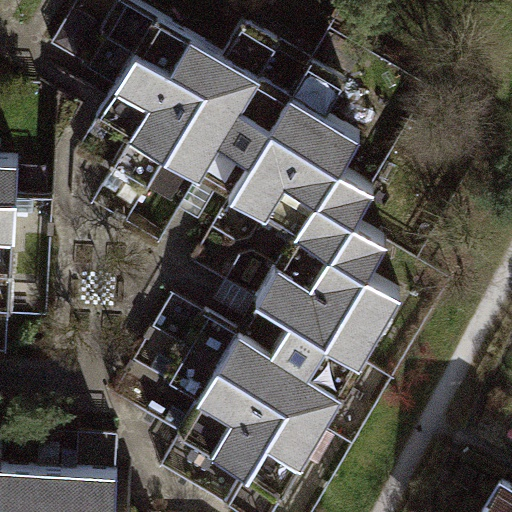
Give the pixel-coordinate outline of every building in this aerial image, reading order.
[(180,75),(141,147),(184,171),(201,137),(220,103),(240,66),(168,27),(150,60),(180,75)] [(116,41),(77,113),(141,147),(180,75),(150,60),(116,41)] [(220,103),(201,137),(229,152),(208,189),(251,213),(270,179),(294,192),(314,155),(334,119),(269,84),(250,119),(220,103)] [(365,183),(314,155),(294,192),(276,225),(315,247),(370,277),(391,238),(348,214),(365,183)] [(0,289),(10,290),(18,164),(0,162),(0,289)] [(315,247),(276,225),(245,292),(273,309),(318,334),(361,357),(400,285),(370,277),(349,262),(315,247)] [(318,334),(273,309),(251,348),(295,371),(318,334)] [(251,348),(217,329),(201,360),(269,397),(229,470),(175,441),(160,470),(237,511),(276,511),(340,395),(295,371),(251,348)] [(201,360),(161,433),(175,441),(229,470),(269,397),(201,360)] [(123,438),(15,432),(12,487),(120,492),(123,438)] [(511,511),(511,486),(486,471),(461,511),(511,511)] [(12,487),(0,485),(0,511),(119,511),(120,492),(12,487)]
